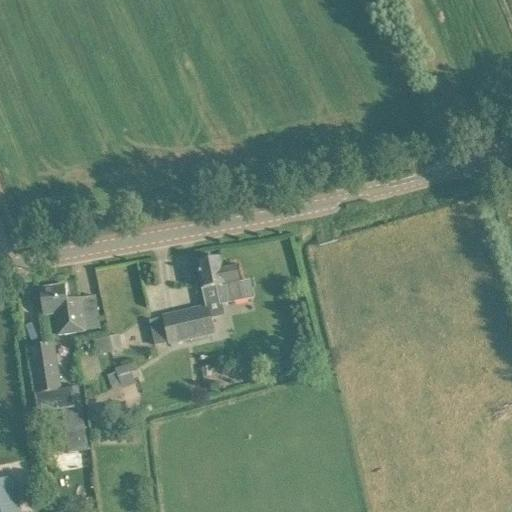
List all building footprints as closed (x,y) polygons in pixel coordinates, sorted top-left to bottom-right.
[(236,265),(223,268),(221,257),(197,262),(201,282),(202,289),(217,286),(219,296),(221,303),(222,303),(223,305),(231,304),(255,299),(251,280),(245,281),(245,280),(239,281),(236,265)] [(85,332),(83,319),(80,299),(67,301),(65,286),(40,289),(44,317),(55,315),(58,337),(85,332)] [(160,317),(167,347),(214,336),(207,306),(160,317)] [(97,356),(122,351),(119,336),(94,341),(97,356)] [(54,343),(28,347),(36,395),(34,396),(39,416),(62,412),(68,454),(89,451),(79,388),(72,389),(62,391),(54,343)] [(122,391),(141,385),(134,362),(115,368),(117,373),(109,376),(113,391),(122,388),(122,391)] [(210,367),(201,368),(202,378),(211,377),(210,367)] [(0,511),(19,511),(13,480),(0,482),(0,511)]
